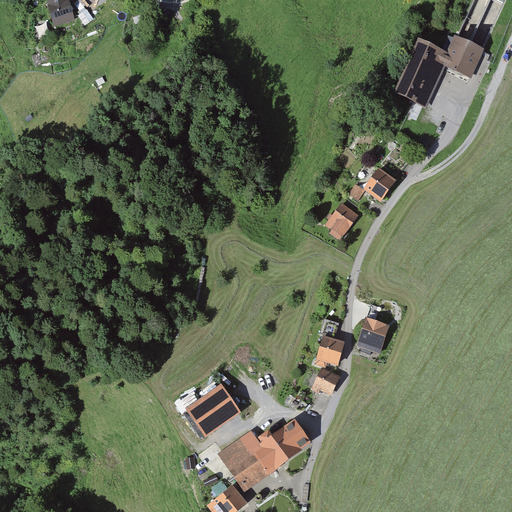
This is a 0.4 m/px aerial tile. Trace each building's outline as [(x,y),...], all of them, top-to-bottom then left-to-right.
[(78,21),(71,0),(48,0),(56,26),(78,21)] [(397,93),(426,107),(445,67),(469,78),(482,51),(455,38),(446,56),(421,44),(397,93)] [(399,181),(380,168),(363,188),(381,202),(399,181)] [(349,195),(358,201),(364,192),(355,186),(349,195)] [(361,215),(342,201),(327,224),(342,237),(361,215)] [(392,325),(367,316),(358,345),(382,352),(392,325)] [(345,341),(325,335),(317,360),(339,365),(345,341)] [(341,377),(323,367),(313,388),(331,396),(341,377)] [(224,384),(189,407),(208,434),(243,412),(224,384)] [(311,441),(295,418),(253,447),(244,436),(222,452),(246,489),(311,441)] [(233,511),(248,500),(234,484),(210,503),(216,511),(233,511)]
